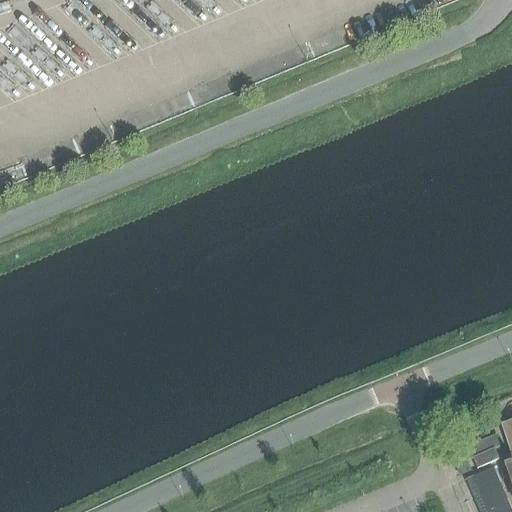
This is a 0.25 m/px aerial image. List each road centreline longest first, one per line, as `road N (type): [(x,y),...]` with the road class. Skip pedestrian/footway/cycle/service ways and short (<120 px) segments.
road 1 (tertiary): [(0,228),(459,37),(501,0)]
road 2 (tertiary): [(511,341),(116,511)]
